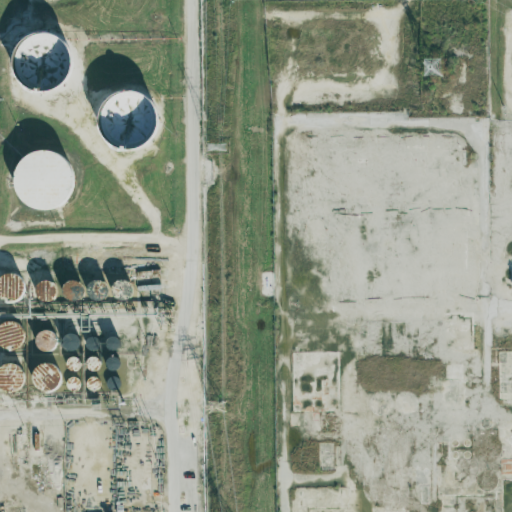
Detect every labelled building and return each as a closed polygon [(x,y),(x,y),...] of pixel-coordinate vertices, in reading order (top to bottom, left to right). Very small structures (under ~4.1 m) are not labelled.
[(11,80),(25,78),(27,92),(58,87),(50,33),(14,39),(16,51),(7,53),(11,80)] [(110,154),(139,142),(137,136),(147,132),(129,88),(89,105),(110,154)] [(71,176),(71,169),(57,166),(57,154),(33,148),(11,150),(5,176),(6,202),(39,209),(64,208),(71,176)] [(0,281),(0,296),(13,297),(14,273),(0,272),(0,281)] [(46,279),(26,281),(28,300),(53,298),(52,288),(47,289),(46,279)] [(92,285),(83,287),(86,300),(102,297),(100,280),(91,282),(92,285)] [(126,285),(113,285),(113,298),(127,297),(126,285)] [(13,321),(0,321),(0,335),(0,345),(14,345),(13,321)] [(28,331),(27,347),(48,348),(48,332),(28,331)] [(89,348),(90,336),(79,336),(78,347),(89,348)] [(112,355),(98,359),(102,370),(115,366),(112,355)] [(61,370),(75,370),(75,356),(61,357),(61,370)] [(84,370),(93,369),(91,356),(82,357),(84,370)] [(46,370),(44,361),(25,364),(29,388),(60,384),(57,368),(46,370)] [(0,384),(0,387),(16,387),(16,363),(0,363),(0,384)]
